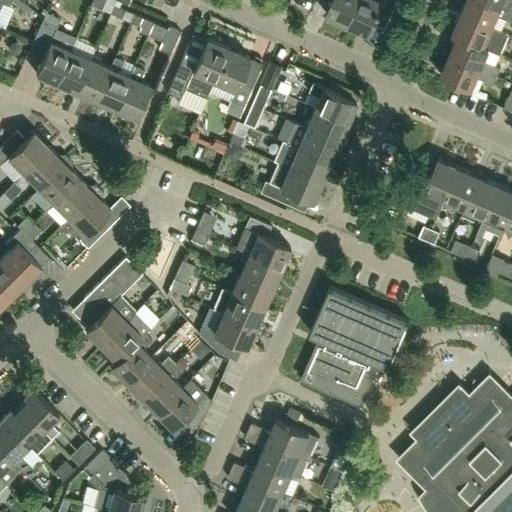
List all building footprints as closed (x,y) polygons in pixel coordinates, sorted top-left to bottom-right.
[(110,13),(115,0),(91,0),(90,4),(110,13)] [(130,21),(133,13),(118,6),(121,1),(118,0),(115,0),(110,13),(130,21)] [(332,0),(326,14),(348,24),(358,0),(332,0)] [(397,0),(358,0),(348,24),(370,34),(375,22),(386,27),(397,0)] [(511,11),(485,0),(466,0),(461,13),(492,27),(497,15),(511,21),(511,11)] [(511,0),(485,0),(511,11),(511,0)] [(64,10),(61,23),(79,28),(82,15),(64,10)] [(153,22),(133,13),(130,21),(149,30),(153,22)] [(487,38),(492,27),(461,13),(452,33),(458,35),(489,49),(500,54),(504,45),(487,38)] [(56,82),(70,49),(75,39),(55,30),(57,25),(42,19),(32,41),(47,48),(36,73),(56,82)] [(170,53),(180,30),(168,25),(159,48),(170,53)] [(484,60),(489,49),(458,35),(449,55),(497,76),(501,67),(484,60)] [(208,93),(228,46),(207,37),(196,62),(182,56),(169,86),(183,92),(187,84),(208,93)] [(250,56),(228,46),(208,93),(208,94),(215,80),(234,89),(227,106),(241,112),(252,86),(239,80),(250,56)] [(76,90),(90,57),(70,49),(56,82),(76,90)] [(115,108),(130,75),(119,70),(124,59),(114,55),(110,66),(96,99),(115,108)] [(497,76),(449,55),(441,75),(472,89),(477,77),(493,84),(497,76)] [(96,99),(110,66),(90,57),(76,90),(96,99)] [(269,60),(259,83),(272,88),(282,65),(269,60)] [(134,65),(130,75),(115,108),(136,117),(150,84),(141,79),(145,70),(134,65)] [(319,96),(314,106),(347,121),(356,101),(312,81),(308,91),(319,96)] [(255,95),(251,102),(262,107),(266,100),(255,95)] [(259,115),(262,107),(251,102),(248,110),(259,115)] [(339,141),(347,121),(314,106),(306,126),(339,141)] [(339,141),(306,126),(295,121),(286,141),(297,146),(330,160),(339,141)] [(23,171),(49,145),(33,130),(15,148),(6,140),(0,145),(0,163),(8,156),(23,171)] [(230,142),(245,149),(248,141),(233,135),(230,142)] [(39,186),(69,156),(64,152),(63,154),(62,153),(58,153),(57,154),(49,145),(23,171),(39,186)] [(321,180),(330,160),(297,146),(288,166),(321,180)] [(54,201),(79,176),(71,168),(72,167),(72,163),(71,162),(73,160),(69,156),(39,186),(54,201)] [(442,204),(459,166),(439,157),(429,179),(418,174),(407,197),(411,205),(437,217),(441,208),(442,204)] [(321,180),(288,166),(277,161),(269,181),(265,179),(260,191),(282,201),(287,190),(312,201),(321,180)] [(465,207),(479,175),(459,166),(442,204),(448,207),(452,207),(454,202),(465,207)] [(485,216),(499,184),(479,175),(465,207),(479,214),(477,218),(479,221),(482,222),(485,216)] [(69,217),(99,187),(95,183),(93,184),(88,183),(87,184),(79,176),(54,201),(69,217)] [(501,234),(511,208),(511,189),(499,184),(485,216),(482,222),(477,233),(485,237),(489,228),(501,234)] [(115,219),(106,211),(110,207),(102,198),(102,193),(103,191),(99,187),(69,217),(61,224),(72,235),(77,235),(78,234),(81,236),(79,238),(87,246),(115,219)] [(11,198),(4,192),(0,196),(0,206),(1,208),(11,198)] [(207,207),(202,223),(214,227),(211,235),(225,240),(230,225),(217,220),(220,211),(207,207)] [(511,208),(501,234),(502,234),(506,225),(511,227),(511,208)] [(24,231),(34,221),(27,214),(17,224),(20,227),(24,231)] [(249,215),(244,226),(236,246),(281,266),(290,246),(266,235),(271,224),(249,215)] [(41,228),(34,221),(24,231),(31,238),(41,228)] [(427,239),(432,227),(424,224),(419,235),(427,239)] [(37,261),(45,253),(31,238),(24,231),(20,227),(5,242),(10,247),(1,256),(25,280),(41,265),(37,261)] [(440,230),(432,227),(427,239),(435,242),(440,230)] [(204,244),(208,234),(195,228),(191,238),(204,244)] [(467,256),(472,245),(465,241),(459,253),(467,256)] [(480,248),(472,245),(467,256),(475,260),(480,248)] [(277,277),(281,266),(236,246),(235,247),(248,252),(240,272),(279,288),(281,283),(279,282),(279,281),(278,277),(277,277)] [(125,255),(117,264),(134,281),(142,272),(125,255)] [(25,280),(1,256),(0,257),(0,285),(10,295),(25,280)] [(182,259),(178,268),(191,274),(195,264),(182,259)] [(507,274),(511,262),(504,259),(499,270),(507,274)] [(134,281),(117,264),(108,272),(125,289),(134,281)] [(187,283),(191,274),(178,268),(174,277),(187,283)] [(125,289),(108,272),(100,281),(117,298),(120,294),(125,289)] [(276,294),(279,288),(240,272),(231,291),(264,305),(269,295),(270,296),(274,294),(274,293),(276,294)] [(101,344),(135,311),(136,310),(120,294),(117,298),(100,281),(91,289),(108,306),(100,315),(99,315),(85,329),(101,344)] [(0,305),(10,295),(0,285),(0,305)] [(389,366),(409,321),(409,320),(330,286),(310,332),(321,336),(302,378),(358,402),(360,403),(373,375),(380,378),(386,365),(389,366)] [(261,317),(259,316),(264,305),(231,291),(222,287),(213,308),(222,311),(261,328),(264,323),(261,322),(262,321),(261,317)] [(108,306),(91,289),(83,298),(99,315),(100,315),(108,306)] [(116,360),(145,332),(144,332),(150,326),(142,318),(135,311),(101,344),(116,359),(116,360)] [(259,333),(261,328),(222,311),(214,331),(201,325),(198,331),(218,352),(221,353),(228,338),(246,346),(251,335),(253,335),(256,333),(257,333),(259,333)] [(126,381),(151,355),(143,348),(152,339),(145,332),(116,360),(116,359),(110,365),(126,381)] [(141,396),(175,362),(168,355),(159,364),(151,355),(126,381),(141,396)] [(157,412),(182,386),(173,378),(182,369),(175,362),(141,396),(157,412)] [(511,511),(511,394),(490,373),(470,393),(460,383),(410,432),(417,439),(396,459),(426,489),(419,496),(422,502),(426,507),(429,511),(511,511)] [(204,416),(212,399),(190,377),(182,386),(157,412),(172,427),(181,418),(192,428),(204,416)] [(27,399),(20,406),(52,437),(58,430),(50,422),(59,413),(33,387),(24,396),(27,399)] [(89,431),(103,414),(87,402),(74,419),(89,431)] [(52,437),(20,406),(13,412),(10,410),(2,418),(28,444),(36,435),(45,444),(52,437)] [(28,444),(2,418),(0,419),(0,446),(21,468),(30,477),(37,470),(19,452),(28,444)] [(318,436),(310,432),(277,418),(271,430),(252,422),(248,429),(310,456),(318,436)] [(310,456),(248,429),(245,437),(264,446),(259,458),(301,476),(310,456)] [(78,463),(95,446),(86,438),(69,455),(78,463)] [(21,468),(0,446),(0,477),(6,483),(14,474),(21,468)] [(93,474),(110,457),(102,448),(85,465),(93,474)] [(102,482),(119,465),(110,457),(93,474),(102,482)] [(283,492),(292,472),(301,476),(259,458),(254,470),(235,461),(231,469),(283,492)] [(115,486),(127,473),(119,465),(102,482),(115,486)] [(283,492),(231,469),(228,477),(247,485),(242,497),(275,511),(283,492)] [(139,494),(142,482),(134,480),(127,473),(115,486),(102,482),(96,506),(100,507),(108,509),(120,511),(144,511),(146,507),(142,506),(145,496),(139,494)] [(389,485),(371,499),(379,511),(398,497),(389,485)] [(275,511),(242,497),(235,511),(275,511)]
